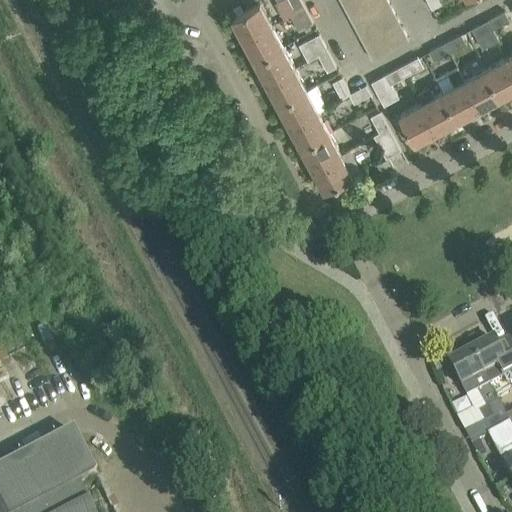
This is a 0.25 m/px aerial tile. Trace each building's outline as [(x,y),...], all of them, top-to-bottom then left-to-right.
[(302,0),(290,0),(296,11),(305,6),(302,0)] [(355,0),(349,4),(355,15),(373,5),(370,0),(355,0)] [(382,0),(373,5),(379,16),(397,6),(394,0),(382,0)] [(233,16),(244,38),(273,23),(261,1),(233,16)] [(355,15),(361,25),(379,16),(373,5),(355,15)] [(305,6),(296,11),(291,14),(299,29),(314,21),(305,6)] [(379,16),(385,26),(403,16),(397,6),(379,16)] [(506,10),(489,18),(494,27),(510,19),(506,10)] [(361,25),(367,36),(385,26),(379,16),(361,25)] [(385,26),(390,36),(409,26),(403,16),(385,26)] [(489,18),(472,27),(483,47),(500,39),(489,18)] [(244,38),(256,59),(284,44),(273,23),(244,38)] [(367,36),(372,46),(390,36),(385,26),(367,36)] [(409,26),(390,36),(396,46),(414,36),(409,26)] [(466,31),(449,40),(454,49),(471,41),(466,31)] [(309,60),(321,54),(328,49),(319,32),(299,43),(309,60)] [(390,36),(372,46),(378,56),(396,46),(390,36)] [(454,49),(449,40),(432,48),(437,58),(454,49)] [(256,59),(267,81),(296,66),(284,44),(256,59)] [(328,49),(321,54),(329,68),(337,64),(328,49)] [(511,61),(509,55),(487,67),(502,95),(511,89),(511,61)] [(419,56),(399,66),(404,76),(424,65),(419,56)] [(480,107),(502,95),(482,58),(477,57),(472,60),(470,65),(460,69),(480,107)] [(267,81),(279,103),(307,88),(296,66),(267,81)] [(399,66),(372,81),(384,104),(400,96),(392,82),(404,76),(399,66)] [(459,118),(480,107),(460,69),(451,75),(455,84),(444,90),(459,118)] [(343,75),(333,80),(342,97),(350,93),(352,92),(343,75)] [(366,83),(352,92),(350,93),(355,101),(371,92),(366,83)] [(307,88),(279,103),(291,124),(319,109),(327,104),(316,84),(307,88)] [(444,90),(422,102),(437,130),(459,118),(444,90)] [(422,102),(392,117),(404,139),(412,135),(415,141),(437,130),(422,102)] [(291,124),(302,146),(330,131),(319,109),(291,124)] [(381,110),(371,115),(380,131),(389,126),(381,110)] [(389,126),(375,134),(386,156),(401,148),(389,126)] [(302,146),(314,168),(342,153),(330,131),(302,146)] [(342,153),(314,168),(325,189),(354,174),(342,153)] [(496,341),(473,353),(490,386),(511,374),(511,347),(511,346),(501,352),(496,341)] [(480,412),(486,423),(504,413),(499,402),(490,386),(473,353),(450,365),(468,398),(476,394),(485,409),(480,412)] [(433,364),(438,374),(451,367),(445,356),(433,362),(432,362),(433,364)] [(288,405),(296,419),(315,409),(307,395),(288,405)] [(486,423),(491,434),(510,424),(511,424),(507,417),(504,413),(486,423)] [(511,436),(511,427),(510,424),(491,434),(497,445),(506,440),(511,436)] [(113,511),(72,432),(0,469),(0,511),(113,511)]
